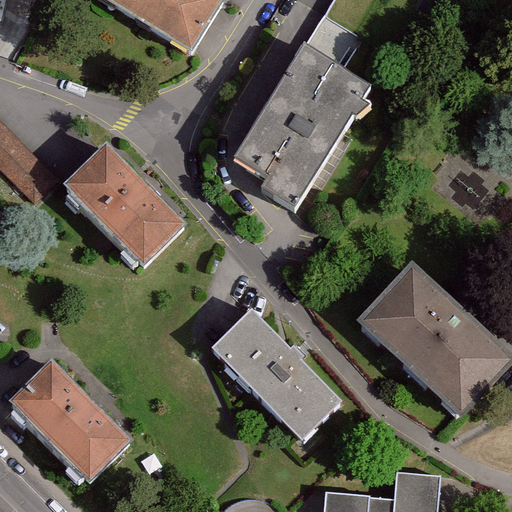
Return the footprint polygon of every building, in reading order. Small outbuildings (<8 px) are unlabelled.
[(222,0),(100,0),(192,56),(226,2),(222,0)] [(306,64),(241,175),(273,194),(264,209),(301,231),(375,105),(306,64)] [(0,133),(0,181),(30,210),(53,187),(0,133)] [(107,154),(68,193),(145,269),(183,230),(107,154)] [(511,365),(413,274),(362,329),(462,421),(511,367),(511,365)] [(253,318),(214,356),(300,444),(339,406),(253,318)] [(50,373),(14,411),(91,486),(127,448),(50,373)] [(323,499),(322,511),(435,511),(438,480),(393,477),(391,505),(323,499)]
